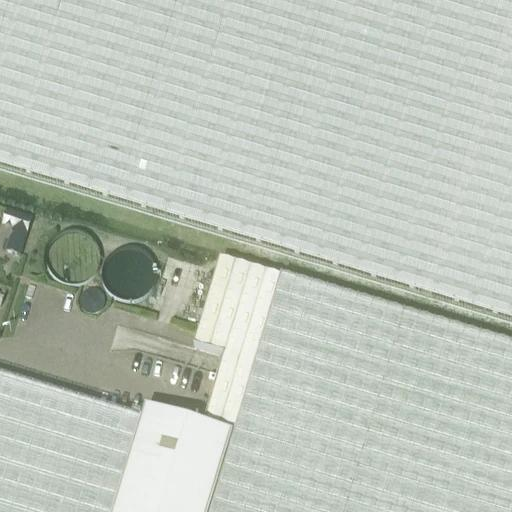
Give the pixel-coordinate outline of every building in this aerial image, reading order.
[(511,0),(0,0),(0,173),(328,272),(511,326),(511,0)] [(7,244),(4,254),(21,259),(24,248),(7,244)] [(204,429),(230,437),(277,282),(218,265),(193,349),(224,359),(204,429)] [(230,437),(207,511),(511,511),(511,351),(375,311),(277,282),(230,437)] [(0,511),(114,511),(142,423),(0,380),(0,511)] [(207,511),(230,437),(204,429),(145,412),(142,423),(114,511),(207,511)]
